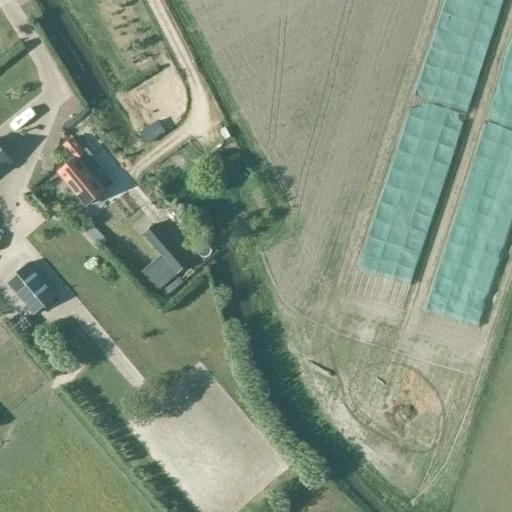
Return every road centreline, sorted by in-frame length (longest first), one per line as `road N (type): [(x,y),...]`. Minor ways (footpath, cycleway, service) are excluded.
road 1 (unknown): [(2,0),(32,44),(49,110),(8,203),(11,234),(124,371)]
road 2 (unknown): [(151,0),(197,87),(198,116)]
